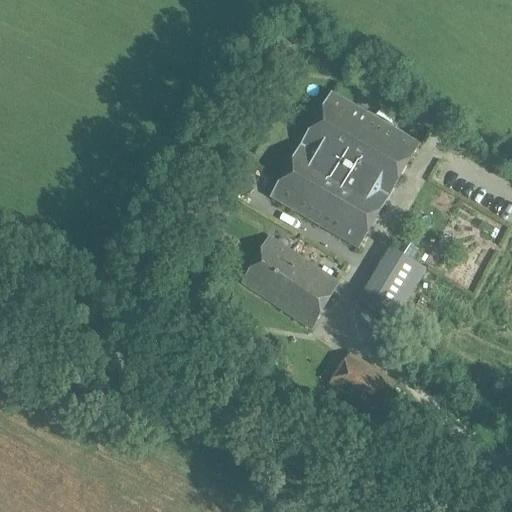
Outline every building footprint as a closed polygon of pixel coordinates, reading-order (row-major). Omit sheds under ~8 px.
[(334,94),(272,199),(357,249),(419,144),(334,94)] [(219,230),(210,246),(231,257),(240,242),(219,230)] [(353,269),(359,255),(308,233),(302,246),(353,269)] [(312,329),(340,284),(271,239),(242,285),(312,329)] [(426,270),(390,249),(357,305),(393,327),(426,270)] [(374,420),(398,384),(351,352),(326,388),(374,420)]
